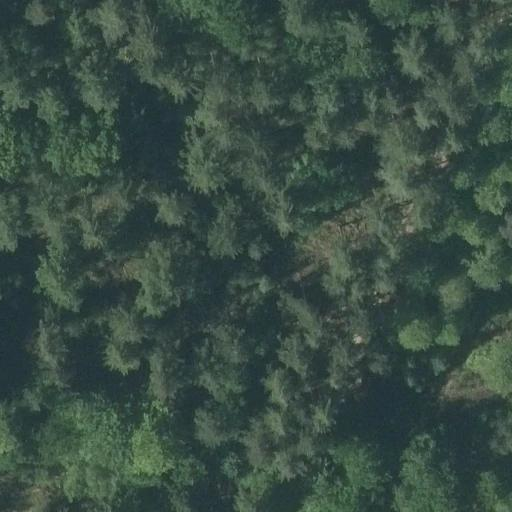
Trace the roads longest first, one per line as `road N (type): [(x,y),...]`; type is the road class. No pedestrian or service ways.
road 1 (track): [(290,461),(509,0)]
road 2 (track): [(448,128),(0,103)]
road 3 (track): [(290,461),(0,443)]
road 4 (track): [(511,471),(290,461)]
